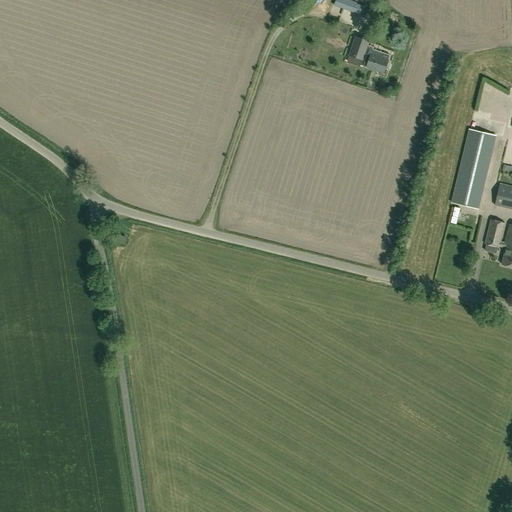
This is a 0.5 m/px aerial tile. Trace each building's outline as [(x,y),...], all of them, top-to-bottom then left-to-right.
[(353,13),(357,3),(349,0),(345,0),(342,9),(353,13)] [(369,42),(355,37),(349,55),(362,59),(360,65),(383,73),(389,56),(367,48),(369,42)] [(469,129),(451,203),(478,209),(495,136),(469,129)] [(511,186),(500,184),(495,205),(511,209),(511,186)] [(455,224),(459,208),(454,207),(450,223),(455,224)] [(485,245),(499,248),(499,247),(506,249),(502,265),(511,267),(511,225),(509,224),(505,243),(500,242),(504,223),(490,220),(485,245)] [(117,235),(116,242),(124,244),(126,237),(117,235)]
